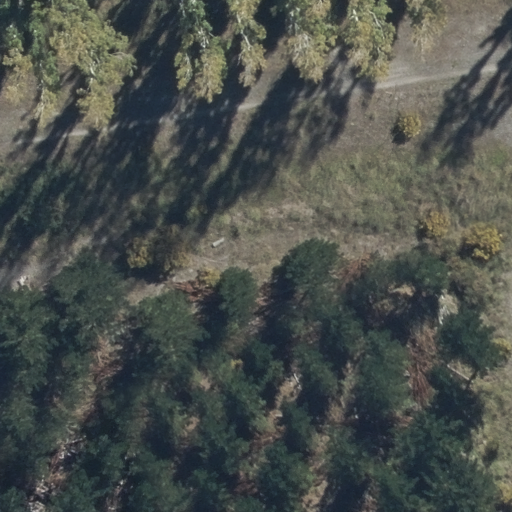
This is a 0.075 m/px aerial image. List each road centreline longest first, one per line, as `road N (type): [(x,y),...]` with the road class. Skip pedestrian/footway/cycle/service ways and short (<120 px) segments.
road 1 (track): [(511,30),(0,124)]
road 2 (track): [(511,389),(461,37)]
